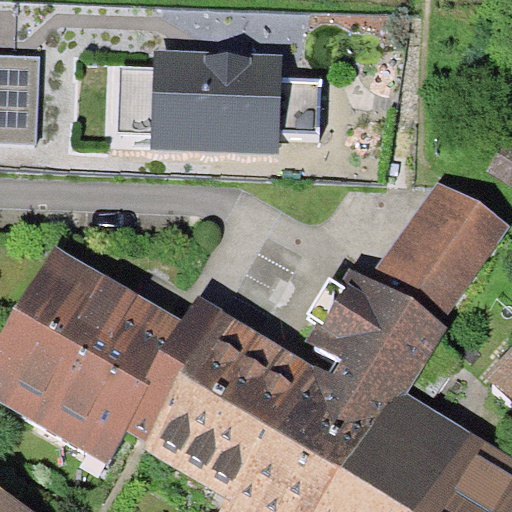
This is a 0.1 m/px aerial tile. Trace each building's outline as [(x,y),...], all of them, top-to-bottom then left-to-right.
[(283,55),(155,48),(154,68),(121,67),(118,134),(152,136),(151,148),(279,153),(280,132),(320,134),(322,79),(282,77),(283,55)] [(41,58),(0,55),(0,143),(37,146),(41,58)] [(511,141),(504,137),(485,172),(511,186),(511,141)] [(440,180),(369,279),(442,324),(511,223),(440,180)] [(128,433),(144,442),(224,310),(199,296),(181,322),(54,249),(0,343),(0,401),(109,465),(128,433)] [(219,511),(322,511),(401,390),(408,395),(449,328),(442,324),(369,279),(350,266),(342,284),(346,286),(324,324),(319,321),(301,356),(224,310),(144,442),(141,449),(225,500),(218,511),(219,511)] [(324,324),(346,286),(342,284),(329,276),(307,314),(319,321),(324,324)] [(511,345),(484,374),(511,401),(511,345)] [(401,390),(322,511),(511,511),(511,462),(408,395),(401,390)] [(29,511),(0,497),(0,511),(29,511)]
